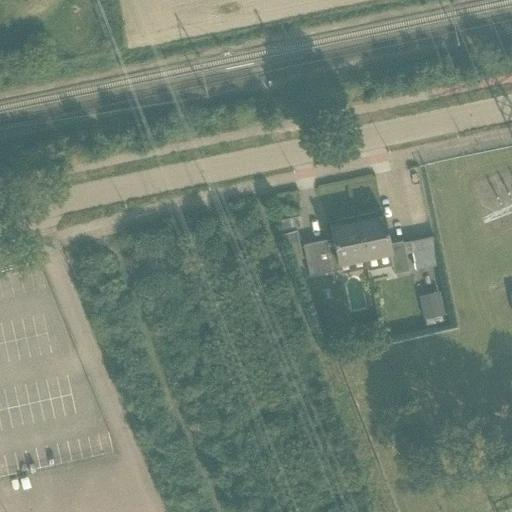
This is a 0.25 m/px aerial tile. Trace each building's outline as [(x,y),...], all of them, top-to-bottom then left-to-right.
[(390,130),(392,141),(454,135),(452,123),(390,130)] [(375,211),(356,215),(364,258),(379,255),(390,253),(392,263),(392,264),(394,273),(408,270),(406,260),(402,241),(389,243),(383,213),(382,214),(382,216),(376,217),(375,211)] [(327,247),(304,251),(308,271),(310,283),(334,278),(331,264),(364,258),(356,215),(336,219),(337,225),(332,226),(331,224),(330,224),(336,254),(329,256),(327,247)] [(432,237),(409,242),(414,270),(438,265),(432,237)] [(439,297),(421,301),(424,318),(443,314),(439,297)]
